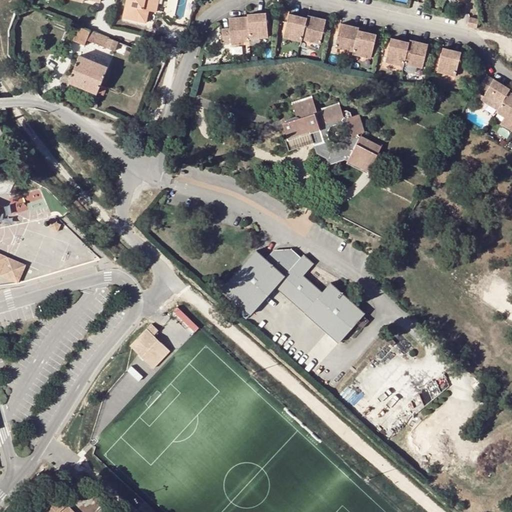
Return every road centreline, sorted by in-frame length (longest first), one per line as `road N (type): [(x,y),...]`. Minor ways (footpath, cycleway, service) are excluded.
road 1 (unclassified): [(166,281),(434,511)]
road 2 (residential): [(135,162),(157,159),(204,22),(236,0)]
road 3 (residential): [(331,0),(467,34),(511,77)]
road 4 (residential): [(39,447),(135,301)]
road 5 (residential): [(135,301),(128,280),(107,273),(0,305)]
road 6 (residential): [(0,103),(51,108),(135,162)]
road 7 (residential): [(135,162),(125,227),(166,281)]
